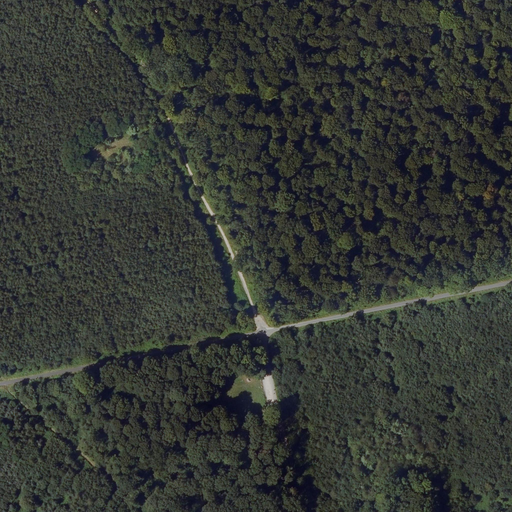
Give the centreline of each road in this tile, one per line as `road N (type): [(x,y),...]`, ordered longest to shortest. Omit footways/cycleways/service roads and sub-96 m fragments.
road 1 (track): [(87,0),(147,66),(260,331),(0,381)]
road 2 (unclassified): [(511,282),(260,331),(310,511)]
road 3 (track): [(140,511),(0,374)]
